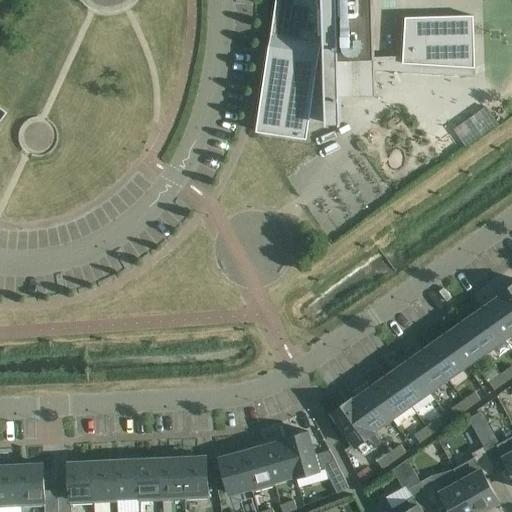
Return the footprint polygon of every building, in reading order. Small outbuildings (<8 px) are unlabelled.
[(276,0),(257,132),(307,140),(309,123),(328,123),(328,121),(340,120),(340,98),(375,97),(375,71),(475,77),(474,69),(475,69),(473,17),(406,19),(403,57),(374,58),(372,0),(276,0)] [(453,130),(467,149),(499,126),(485,107),(453,130)] [(333,156),(373,212),(441,163),(402,108),(333,156)] [(511,286),(500,295),(511,312),(511,286)] [(511,312),(500,295),(499,296),(500,297),(483,310),(504,340),(511,333),(511,312)] [(504,340),(483,310),(464,323),(485,353),(504,340)] [(485,353),(464,323),(445,336),(466,366),(485,353)] [(466,366),(445,336),(427,350),(448,379),(466,366)] [(448,379),(427,350),(408,363),(429,392),(448,379)] [(429,392),(408,363),(390,376),(411,406),(429,392)] [(511,367),(501,375),(506,383),(511,378),(511,367)] [(506,383),(501,375),(489,384),(494,391),(506,383)] [(390,376),(371,389),(392,419),(411,406),(390,376)] [(352,400),(351,400),(375,434),(375,433),(374,431),(392,419),(371,389),(355,401),(353,402),(352,400)] [(475,393),(464,402),(469,409),(481,401),(475,393)] [(375,434),(351,400),(332,414),(355,448),(375,434)] [(469,409),(464,402),(452,410),(457,417),(469,409)] [(438,419),(426,428),(432,435),(443,427),(438,419)] [(432,435),(426,428),(415,436),(420,444),(432,435)] [(308,432),(285,439),(297,478),(325,470),(326,472),(337,466),(330,451),(315,455),(308,432)] [(495,442),(483,448),(495,470),(506,464),(511,474),(511,437),(497,446),(495,442)] [(297,478),(285,439),(285,441),(264,447),(275,487),(276,486),(275,482),(295,476),(296,479),(297,478)] [(401,446),(389,454),(394,462),(406,453),(401,446)] [(275,487),(264,447),(242,453),(253,493),(275,487)] [(495,470),(483,448),(472,455),(474,459),(454,470),(477,511),(489,511),(492,510),(491,507),(499,503),(485,476),(495,470)] [(253,493),(242,453),(219,460),(229,495),(251,489),(253,493)] [(394,462),(389,454),(377,463),(383,470),(394,462)] [(207,458),(183,459),(185,500),(209,499),(207,458)] [(185,500),(183,459),(160,460),(162,501),(185,500)] [(162,501),(160,460),(138,461),(140,502),(162,501)] [(413,498),(392,509),(393,511),(422,511),(432,505),(420,483),(408,460),(393,470),(404,489),(407,487),(408,489),(413,498)] [(140,502),(138,461),(115,462),(117,503),(140,502)] [(117,503),(115,462),(92,463),(94,504),(117,503)] [(94,504),(92,463),(68,464),(70,490),(57,491),(58,511),(71,511),(71,505),(94,504)] [(44,465),(20,466),(22,507),(45,506),(44,511),(58,511),(57,491),(45,492),(44,465)] [(0,508),(22,507),(20,466),(0,467),(0,508)] [(338,494),(349,488),(337,466),(326,472),(338,494)] [(431,476),(420,483),(432,505),(443,499),(450,511),(477,511),(454,470),(453,470),(458,478),(438,489),(431,476)] [(294,501),(280,506),(282,511),(291,511),(297,510),(294,501)]
